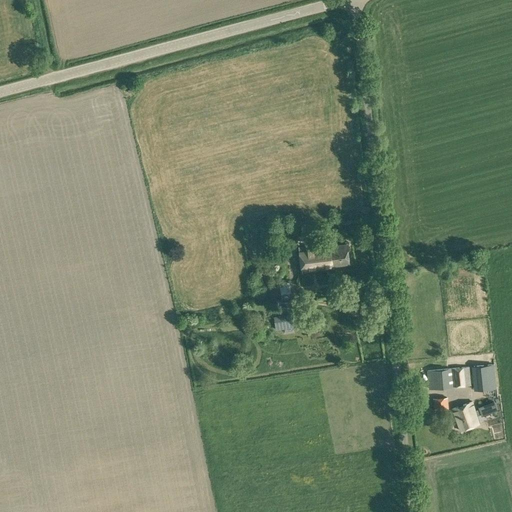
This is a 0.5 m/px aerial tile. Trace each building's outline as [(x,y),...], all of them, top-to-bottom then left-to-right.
[(299,247),(303,272),(334,268),(333,265),(350,263),(347,243),(330,245),(330,243),(299,247)] [(280,282),(283,305),(296,303),(293,280),(280,282)] [(271,313),(276,336),(308,329),(303,306),(271,313)] [(357,324),(366,321),(363,315),(355,318),(357,324)] [(497,388),(494,364),(472,366),(474,390),(493,388),(494,397),(499,397),(498,388),(497,388)] [(471,386),(469,367),(427,370),(429,389),(471,386)] [(435,399),(436,413),(449,412),(447,397),(435,399)] [(452,409),(460,431),(479,424),(472,402),(452,409)] [(494,423),(497,429),(505,425),(502,419),(494,423)]
